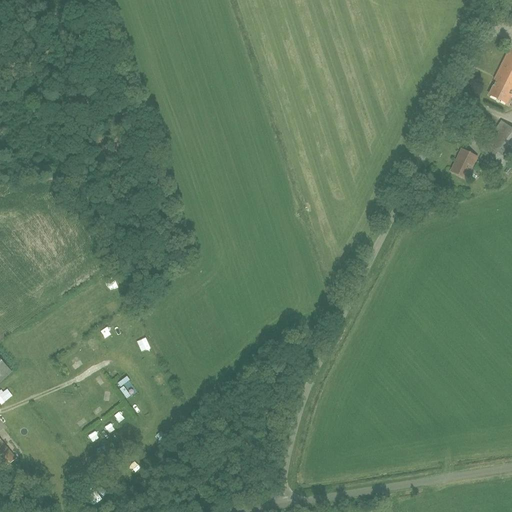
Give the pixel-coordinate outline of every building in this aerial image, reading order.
[(511,51),(509,50),(494,80),(496,81),(489,96),(506,105),(511,93),(511,51)] [(480,152),(503,169),(511,156),(511,130),(502,123),(480,152)] [(461,152),(452,175),(468,181),(476,159),(461,152)] [(0,382),(11,372),(0,359),(0,382)] [(16,459),(0,439),(0,469),(1,471),(16,459)]
